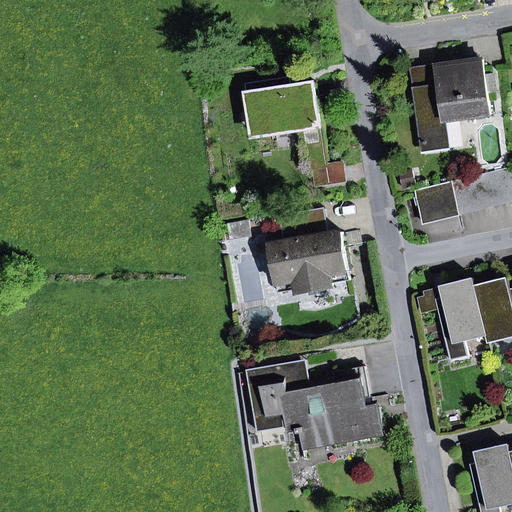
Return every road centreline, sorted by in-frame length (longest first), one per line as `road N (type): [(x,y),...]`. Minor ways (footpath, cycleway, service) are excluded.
road 1 (residential): [(388,258),(432,511)]
road 2 (residential): [(350,40),(388,258)]
road 3 (residential): [(350,40),(511,15)]
road 4 (residential): [(388,258),(511,235)]
